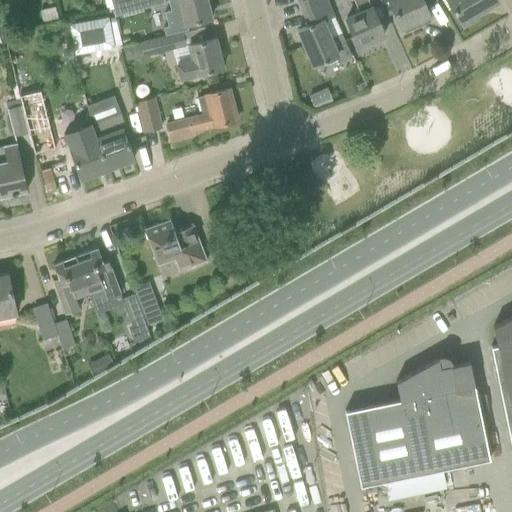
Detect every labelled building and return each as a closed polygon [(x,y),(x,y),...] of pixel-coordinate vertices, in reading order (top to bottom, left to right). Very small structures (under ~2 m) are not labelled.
[(209,19),(211,19),(206,3),(209,2),(208,0),(167,0),(170,11),(164,12),(167,26),(163,27),(164,35),(188,30),(187,24),(209,19)] [(322,22),(334,17),(326,0),(298,0),(310,25),(298,30),(314,66),(337,55),(322,22)] [(352,0),(358,11),(345,17),(350,28),(358,46),(361,45),(363,47),(372,43),(372,40),(384,35),(377,20),(387,16),(380,2),(379,0),(352,0)] [(389,0),(401,27),(403,27),(405,32),(419,26),(417,20),(428,15),(421,0),(389,0)] [(496,0),(447,0),(462,25),(476,16),(475,14),(497,1),(496,0)] [(123,1),(112,4),(112,5),(115,16),(127,13),(123,1)] [(54,6),(40,10),(43,22),(57,18),(54,6)] [(107,16),(70,23),(76,51),(113,44),(107,16)] [(215,38),(184,46),(181,33),(139,44),(142,57),(143,58),(173,51),(180,79),(222,68),(215,38)] [(139,44),(122,48),(125,61),(142,57),(139,44)] [(191,132),(236,120),(228,89),(196,97),(200,113),(166,122),(171,141),(192,136),(191,132)] [(152,97),(135,101),(138,113),(142,130),(159,126),(152,97)] [(13,138),(27,134),(20,106),(6,110),(13,138)] [(119,113),(90,124),(95,137),(107,168),(132,159),(132,160),(133,159),(126,141),(121,128),(124,127),(119,113)] [(47,118),(35,121),(40,143),(52,140),(47,118)] [(90,124),(64,134),(80,179),(82,178),(82,177),(107,168),(95,137),(90,124)] [(0,196),(27,191),(16,144),(0,147),(0,196)] [(193,224),(174,231),(169,219),(144,228),(156,263),(173,257),(179,271),(207,260),(193,224)] [(97,248),(74,256),(88,292),(95,311),(122,302),(121,299),(122,298),(120,292),(108,260),(102,262),(97,248)] [(74,297),(88,292),(74,256),(53,264),(58,278),(52,280),(64,313),(79,308),(74,297)] [(0,317),(15,314),(6,275),(0,276),(0,317)] [(130,325),(142,318),(134,295),(122,298),(121,299),(122,302),(130,325)] [(56,334),(53,323),(46,304),(33,309),(43,339),(56,334)] [(511,315),(492,327),(496,345),(491,346),(511,449),(511,315)] [(61,348),(74,344),(65,319),(53,323),(56,334),(61,348)] [(469,362),(451,366),(450,362),(450,361),(449,359),(447,358),(445,357),(443,356),(441,356),(439,357),(395,381),(399,399),(344,410),(360,485),(489,459),(469,362)]
